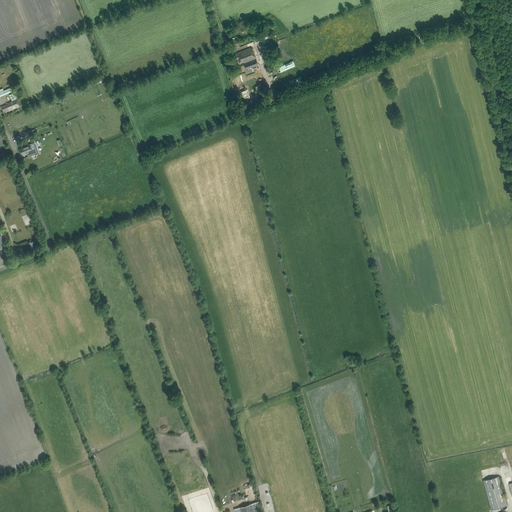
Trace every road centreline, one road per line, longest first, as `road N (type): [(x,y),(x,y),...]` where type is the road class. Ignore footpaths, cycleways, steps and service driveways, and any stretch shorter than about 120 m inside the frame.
road 1 (track): [(481,18),(298,89),(273,85)]
road 2 (track): [(0,268),(40,252),(48,236),(0,114)]
road 3 (unclassified): [(511,147),(476,0)]
